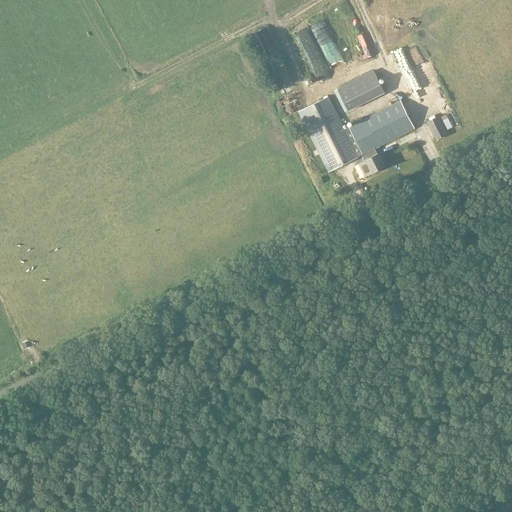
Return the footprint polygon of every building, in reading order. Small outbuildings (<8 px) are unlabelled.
[(363,55),(368,53),(360,35),(355,37),(363,55)] [(303,48),(317,85),(330,80),(316,43),(303,48)] [(279,54),(267,58),(279,88),(290,84),(279,54)] [(373,71),(337,89),(348,111),(384,92),(373,71)] [(403,80),(408,95),(419,91),(414,76),(403,80)] [(285,96),(289,105),(295,102),(291,94),(285,96)] [(327,97),(298,112),(327,172),(363,154),(366,160),(357,164),(364,178),(384,168),(377,155),(376,155),(373,149),(414,129),(400,101),(343,130),(327,97)] [(435,140),(448,133),(439,115),(426,122),(435,140)]
